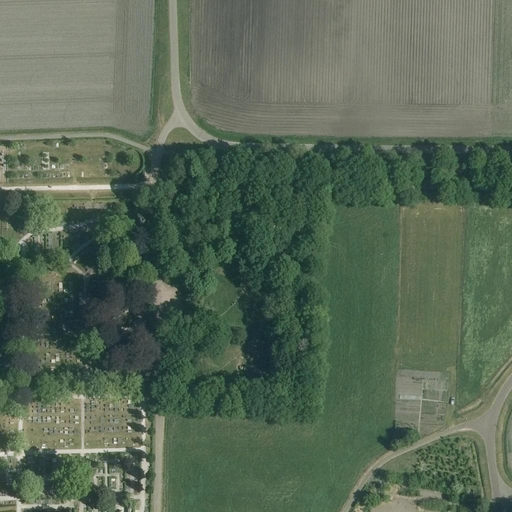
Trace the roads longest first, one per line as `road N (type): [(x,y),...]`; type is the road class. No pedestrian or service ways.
road 1 (unclassified): [(511,150),(229,147),(197,134),(179,114)]
road 2 (unclassified): [(156,511),(156,290)]
road 3 (unclassified): [(345,511),(392,455),(487,423)]
road 4 (track): [(153,184),(0,188)]
